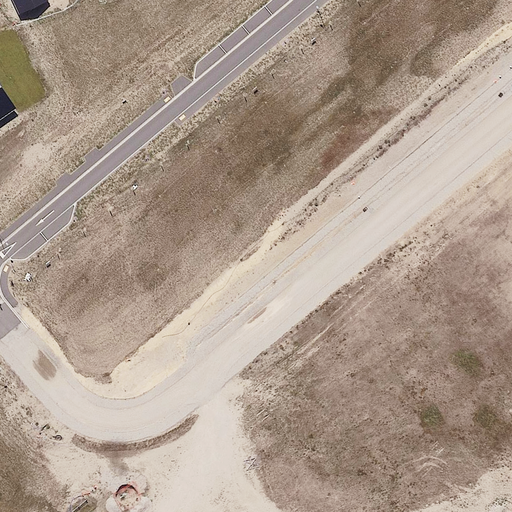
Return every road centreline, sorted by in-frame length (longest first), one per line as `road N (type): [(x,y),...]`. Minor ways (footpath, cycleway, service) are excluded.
road 1 (residential): [(511,115),(144,417),(95,419),(76,409),(0,319)]
road 2 (residential): [(303,0),(0,256)]
